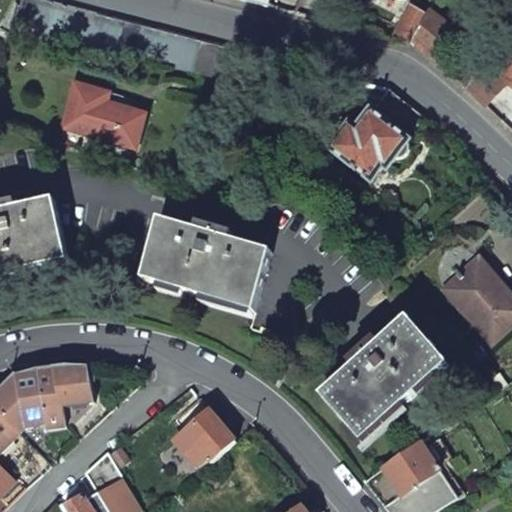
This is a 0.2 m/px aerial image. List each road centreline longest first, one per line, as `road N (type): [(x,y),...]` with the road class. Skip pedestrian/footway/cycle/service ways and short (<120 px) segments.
road 1 (residential): [(140,0),(395,69),(511,168)]
road 2 (unknown): [(0,190),(42,179),(200,212),(285,242),(317,263),(361,312)]
road 3 (residential): [(354,511),(259,400),(189,366)]
road 4 (residential): [(24,511),(189,366)]
road 5 (residential): [(189,366),(144,345),(0,355)]
